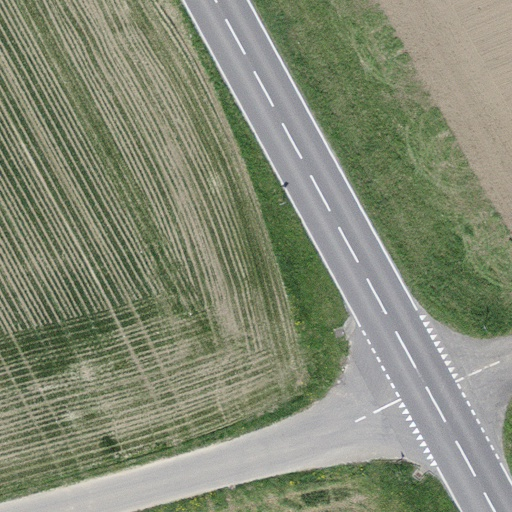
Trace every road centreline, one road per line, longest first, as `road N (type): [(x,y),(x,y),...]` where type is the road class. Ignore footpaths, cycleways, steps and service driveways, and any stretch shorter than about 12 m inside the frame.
road 1 (primary): [(216,0),(429,391)]
road 2 (unclassified): [(44,511),(245,461),(429,391)]
road 3 (primary): [(429,391),(496,511)]
